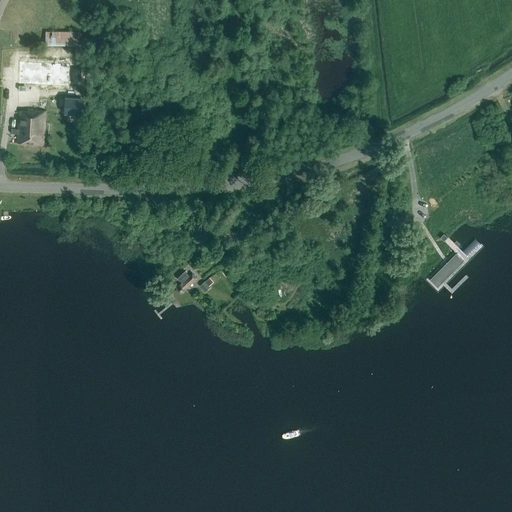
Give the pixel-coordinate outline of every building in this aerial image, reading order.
[(77,32),(46,31),(46,45),(77,45),(77,32)] [(16,62),(16,91),(29,91),(29,83),(64,83),(65,63),(16,62)] [(82,98),(66,97),(65,114),(81,114),(82,98)] [(44,144),(46,112),(22,110),(19,110),(18,129),(12,128),(12,133),(18,133),(17,143),(44,144)] [(448,235),(453,230),(449,226),(444,230),(448,235)] [(465,243),(425,282),(436,293),(476,253),(465,243)] [(185,290),(198,278),(192,272),(189,275),(185,271),(177,278),(182,283),(179,285),(178,285),(177,286),(176,287),(176,288),(176,290),(176,291),(177,292),(178,293),(180,294),(181,294),(183,293),(184,292),(185,292),(185,290)] [(210,288),(205,281),(200,285),(205,292),(210,288)]
